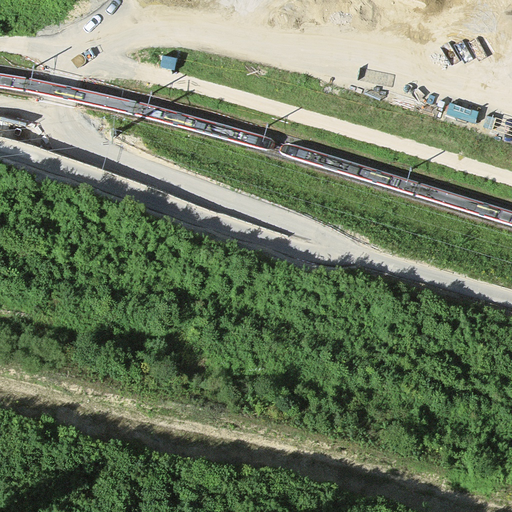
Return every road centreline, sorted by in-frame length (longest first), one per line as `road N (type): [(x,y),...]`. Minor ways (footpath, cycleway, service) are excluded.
road 1 (track): [(0,133),(72,153),(251,225),(511,298)]
road 2 (track): [(0,44),(158,70),(511,175)]
road 3 (track): [(511,491),(227,420),(0,379)]
